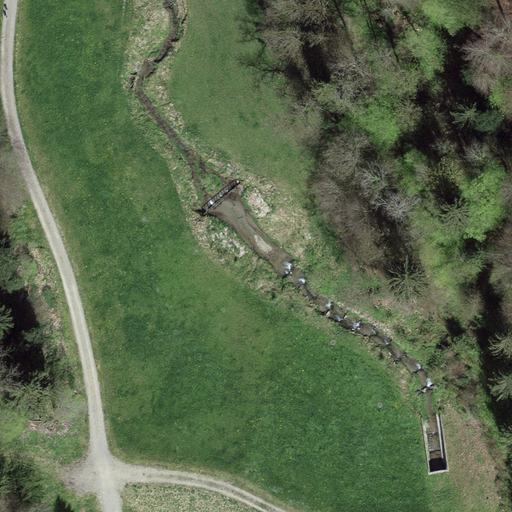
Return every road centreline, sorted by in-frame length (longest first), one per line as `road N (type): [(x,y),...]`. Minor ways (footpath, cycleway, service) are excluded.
road 1 (track): [(11,0),(6,84),(13,127),(73,301),(116,511)]
road 2 (track): [(0,454),(32,456),(60,473),(204,481),(274,511)]
